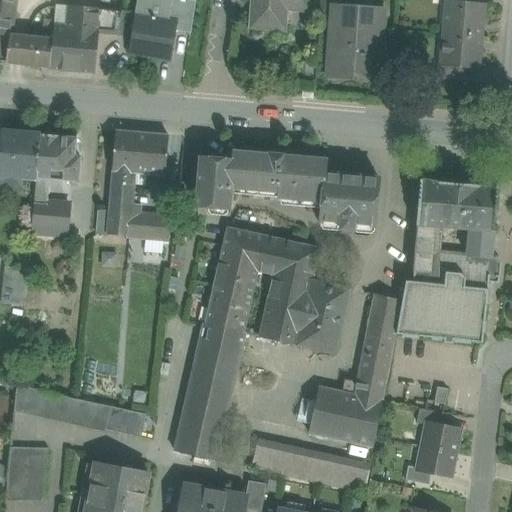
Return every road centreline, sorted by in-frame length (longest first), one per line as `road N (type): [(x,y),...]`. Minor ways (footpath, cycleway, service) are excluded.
road 1 (secondary): [(509,137),(211,113)]
road 2 (secondary): [(211,113),(0,94)]
road 3 (residential): [(511,357),(493,368),(478,511)]
